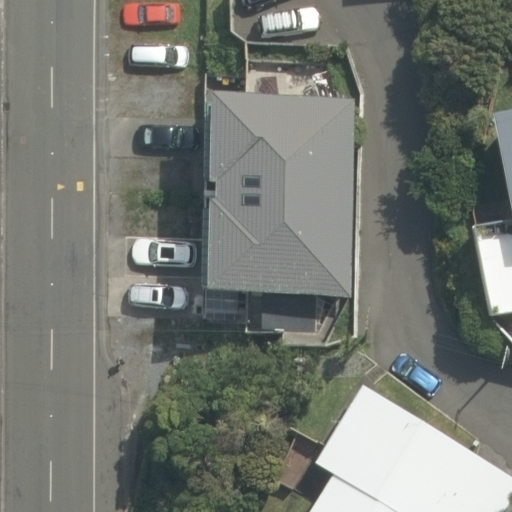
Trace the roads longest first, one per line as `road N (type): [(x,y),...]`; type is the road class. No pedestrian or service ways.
road 1 (tertiary): [(51,511),(52,0)]
road 2 (residential): [(353,0),(379,26),(421,144),(432,356),(511,417)]
